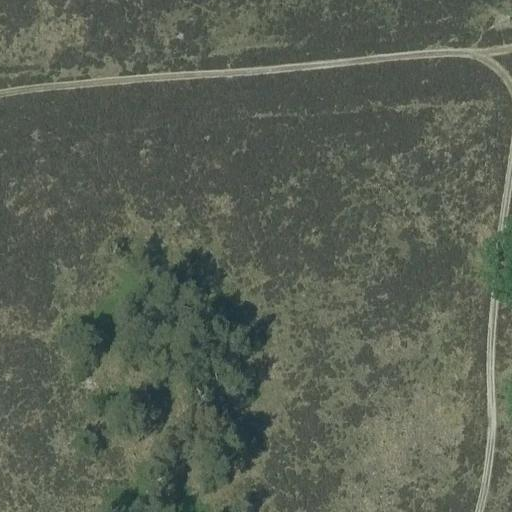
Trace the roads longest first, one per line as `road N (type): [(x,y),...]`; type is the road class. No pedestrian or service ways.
road 1 (track): [(511,49),(0,92)]
road 2 (track): [(511,191),(466,511)]
